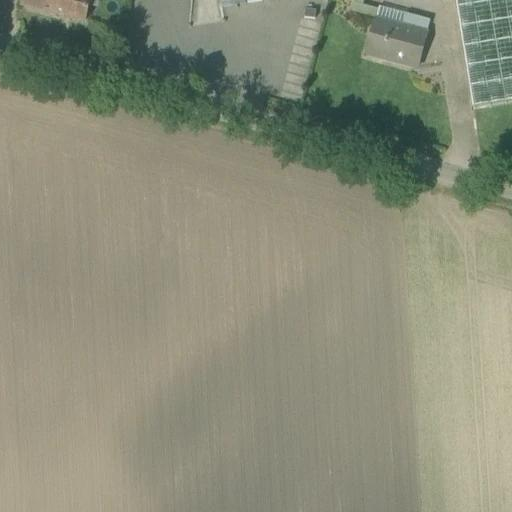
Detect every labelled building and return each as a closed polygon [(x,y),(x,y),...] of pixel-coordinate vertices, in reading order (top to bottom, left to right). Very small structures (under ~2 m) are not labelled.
[(23,0),(22,6),(22,7),(84,23),(84,22),(88,5),(94,6),(95,0),(23,0)] [(272,0),(218,0),(220,8),(272,0)] [(511,0),(455,0),(473,110),(511,103),(511,0)] [(366,56),(417,70),(422,50),(430,22),(405,15),(379,8),(375,21),(366,56)] [(304,10),(303,19),(314,20),(315,11),(304,10)]
